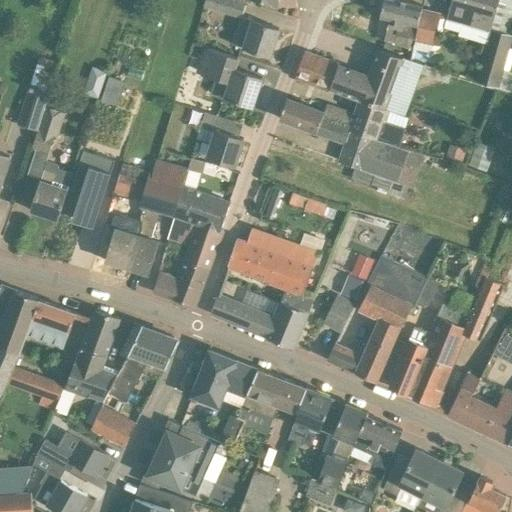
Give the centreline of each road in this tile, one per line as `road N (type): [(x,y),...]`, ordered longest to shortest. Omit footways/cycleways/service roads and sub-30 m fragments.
road 1 (residential): [(198,326),(311,0)]
road 2 (residential): [(511,471),(198,326)]
road 3 (residential): [(101,511),(198,326)]
road 4 (residential): [(198,326),(0,266)]
